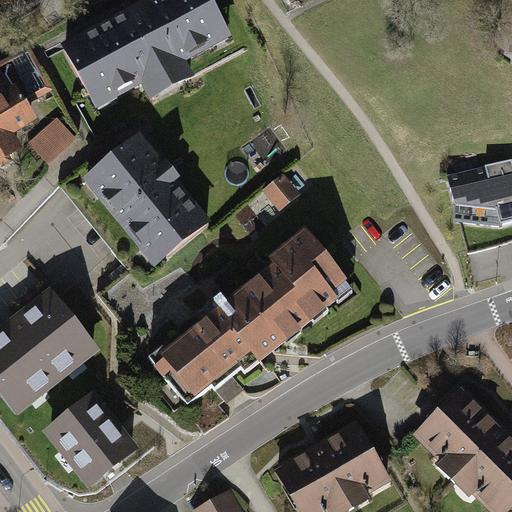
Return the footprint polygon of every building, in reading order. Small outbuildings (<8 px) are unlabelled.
[(208,0),(159,0),(65,51),(89,95),(108,85),(115,97),(143,82),(149,92),(186,72),(180,62),(209,46),(202,34),(221,23),(208,0)] [(0,158),(16,149),(11,141),(17,137),(13,131),(30,120),(0,71),(0,158)] [(74,139),(56,120),(31,144),(48,163),(74,139)] [(138,139),(99,171),(112,188),(101,197),(142,248),(154,239),(168,256),(207,225),(173,183),(177,180),(166,166),(162,169),(138,139)] [(511,161),(447,178),(455,208),(496,211),(500,227),(511,224),(511,161)] [(282,178),(266,191),(280,208),(296,196),(282,178)] [(453,223),(500,227),(496,211),(455,208),(453,223)] [(179,336),(149,360),(188,407),(211,388),(215,392),(255,359),(259,364),(336,301),(332,297),(347,285),(305,234),(271,261),(276,266),(227,305),(221,298),(213,304),(219,311),(183,341),(179,336)] [(238,288),(225,272),(215,280),(228,296),(238,288)] [(53,297),(0,338),(0,390),(16,410),(28,399),(24,393),(38,382),(43,388),(65,370),(60,364),(76,352),(80,358),(94,347),(53,297)] [(84,363),(80,358),(76,352),(60,364),(65,370),(69,374),(84,363)] [(38,382),(24,393),(28,399),(32,404),(47,392),(43,388),(38,382)] [(496,428),(461,393),(419,435),(444,461),(438,467),(468,497),(474,490),(495,511),(504,511),(511,504),(511,443),(507,439),(509,437),(498,427),(496,428)] [(132,452),(90,400),(51,431),(64,448),(71,443),(85,461),(79,466),(93,484),(132,452)] [(357,427),(278,473),(300,511),(330,511),(331,511),(348,511),(368,500),(364,493),(387,479),(357,427)] [(85,461),(71,443),(64,448),(59,453),(73,470),(79,466),(85,461)] [(239,511),(228,493),(195,511),(239,511)]
